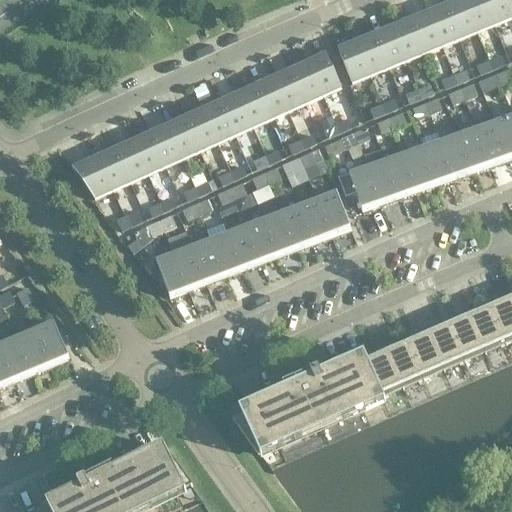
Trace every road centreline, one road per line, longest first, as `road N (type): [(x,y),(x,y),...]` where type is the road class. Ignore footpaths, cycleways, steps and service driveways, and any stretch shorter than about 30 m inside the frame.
road 1 (residential): [(0,156),(387,0)]
road 2 (residential): [(483,205),(141,355)]
road 3 (residential): [(170,396),(501,249)]
road 4 (unclassified): [(141,355),(0,161)]
road 5 (residential): [(0,485),(170,396)]
road 6 (residential): [(141,355),(0,428)]
road 7 (unclassified): [(252,511),(170,396)]
